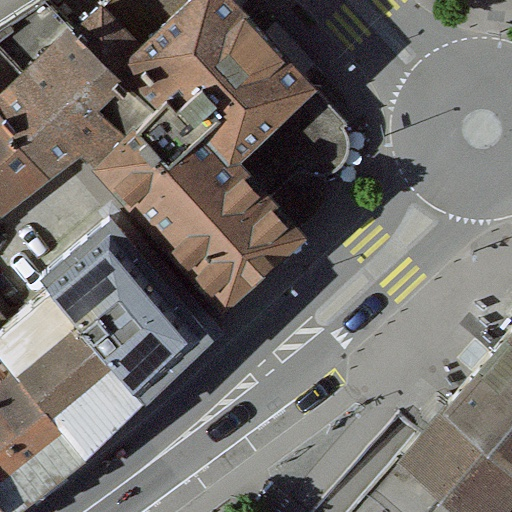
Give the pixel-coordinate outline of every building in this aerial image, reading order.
[(84,0),(65,13),(141,93),(99,143),(224,279),(313,208),(319,198),(322,190),(320,179),(315,170),(328,171),(339,164),(348,149),(351,133),(344,113),(243,0),(84,0)] [(141,93),(65,13),(42,1),(0,26),(0,47),(28,75),(99,143),(141,93)] [(18,84),(2,97),(43,159),(81,160),(99,143),(28,75),(18,84)] [(0,94),(0,192),(43,159),(2,97),(0,94)] [(203,321),(107,216),(47,269),(52,282),(139,383),(203,321)] [(139,383),(52,282),(0,329),(0,336),(74,439),(139,383)] [(511,331),(440,415),(403,457),(465,511),(503,511),(511,502),(511,331)] [(0,494),(5,501),(74,439),(0,336),(0,494)]
